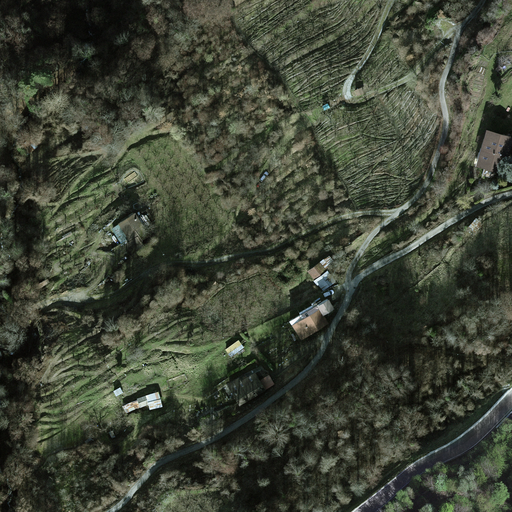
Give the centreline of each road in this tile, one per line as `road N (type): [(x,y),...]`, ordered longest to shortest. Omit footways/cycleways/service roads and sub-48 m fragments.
road 1 (track): [(396,213),(341,218),(271,250),(167,262),(111,293),(54,299),(33,313),(23,345),(0,344)]
road 2 (residential): [(109,511),(161,462),(217,435),(309,368),(352,289)]
road 3 (unclassified): [(483,0),(462,24),(441,80),(445,127),(427,180),(367,240),(348,274),(352,289)]
road 4 (tertiary): [(511,398),(472,436),(362,511)]
road 5 (residential): [(352,289),(366,272),(511,193)]
